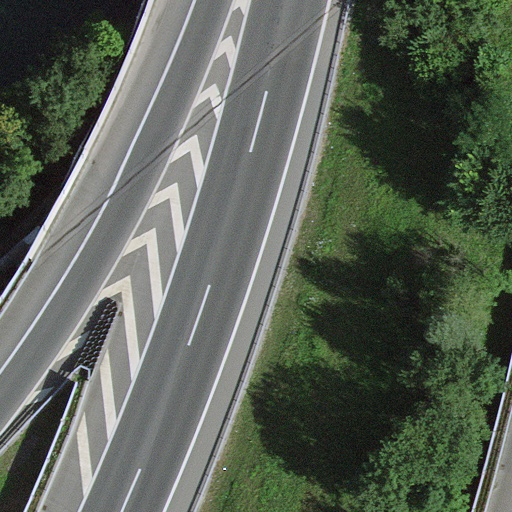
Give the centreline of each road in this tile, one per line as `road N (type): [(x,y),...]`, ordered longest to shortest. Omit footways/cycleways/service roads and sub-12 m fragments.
road 1 (motorway): [(289,0),(202,311),(124,511)]
road 2 (motorway): [(214,0),(143,168),(61,317),(0,403)]
road 3 (track): [(301,0),(0,259)]
